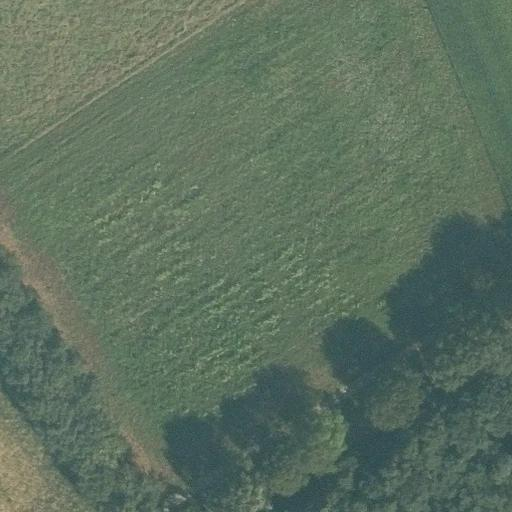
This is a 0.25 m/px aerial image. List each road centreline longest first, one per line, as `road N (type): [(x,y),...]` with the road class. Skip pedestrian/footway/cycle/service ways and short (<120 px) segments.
road 1 (tertiary): [(213,511),(511,326)]
road 2 (track): [(128,511),(0,305)]
